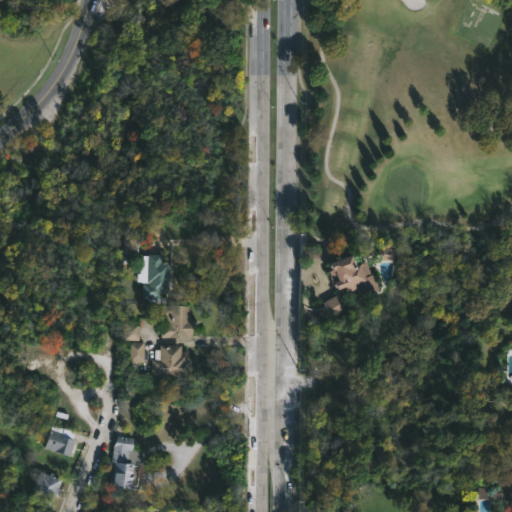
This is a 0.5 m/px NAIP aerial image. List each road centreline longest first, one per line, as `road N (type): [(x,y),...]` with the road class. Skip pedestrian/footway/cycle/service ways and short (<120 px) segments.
road 1 (secondary): [(280,511),(289,0)]
road 2 (secondary): [(261,0),(256,511)]
road 3 (tertiary): [(0,137),(55,81),(90,0)]
